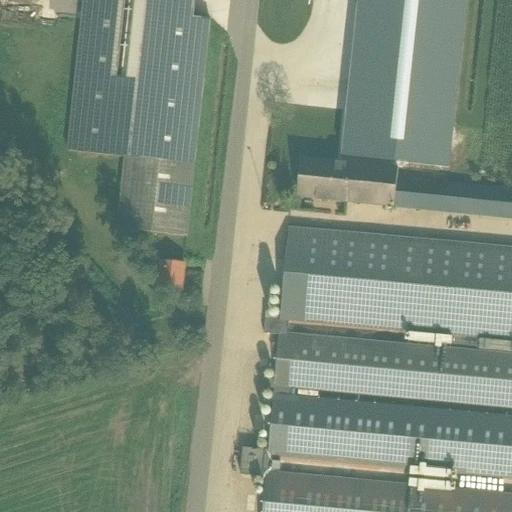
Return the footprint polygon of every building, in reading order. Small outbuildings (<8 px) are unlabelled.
[(83,0),(68,152),(116,157),(125,158),(118,220),(126,221),(125,230),(186,237),(210,20),(151,14),(152,0),(83,0)] [(358,0),(341,156),(448,168),(466,0),(358,0)] [(397,169),(322,161),(302,159),(298,197),(393,207),(397,169)] [(399,209),(511,220),(511,189),(402,178),(399,209)] [(511,250),(287,230),(279,319),(267,318),(266,333),(278,334),(289,335),(290,320),(511,340),(511,250)] [(158,290),(181,292),(184,264),(161,262),(160,266),(156,266),(156,271),(160,272),(158,290)] [(284,461),(282,461),(282,459),(511,479),(511,418),(294,398),(295,390),(511,409),(511,355),(289,335),(278,334),(268,453),(253,451),(251,475),(266,476),(262,511),(511,511),(511,494),(283,473),(284,461)]
